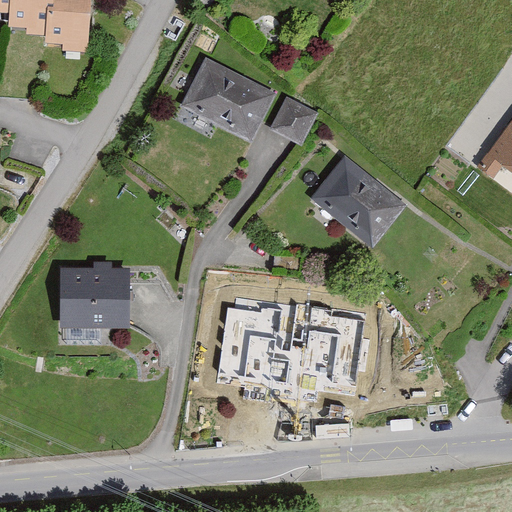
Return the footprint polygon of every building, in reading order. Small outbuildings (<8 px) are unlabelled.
[(76,53),(78,0),(0,0),(0,37),(34,39),(33,51),(76,53)] [(266,92),(203,63),(182,109),(245,138),(266,92)] [(321,116),(291,99),(274,129),(303,146),(321,116)] [(511,108),(467,166),(484,178),(493,167),(511,181),(511,108)] [(397,207),(338,157),(303,197),(362,248),(397,207)] [(100,269),(67,269),(66,328),(136,329),(136,269),(118,269),(118,264),(100,264),(100,269)] [(301,318),(229,315),(227,372),(299,375),(301,318)]
